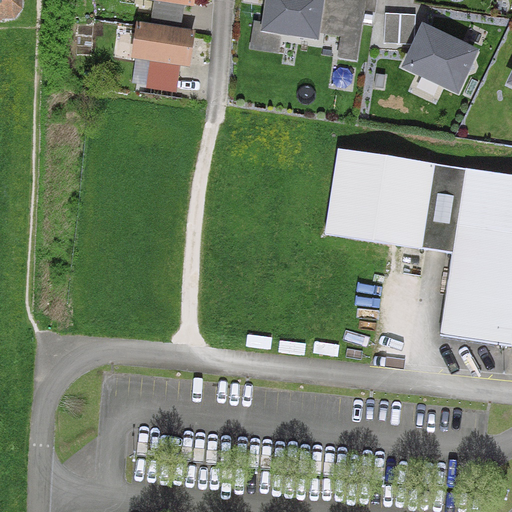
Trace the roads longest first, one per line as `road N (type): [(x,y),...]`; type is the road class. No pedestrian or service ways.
road 1 (residential): [(511,394),(82,350),(55,366),(39,511)]
road 2 (track): [(213,118),(186,358)]
